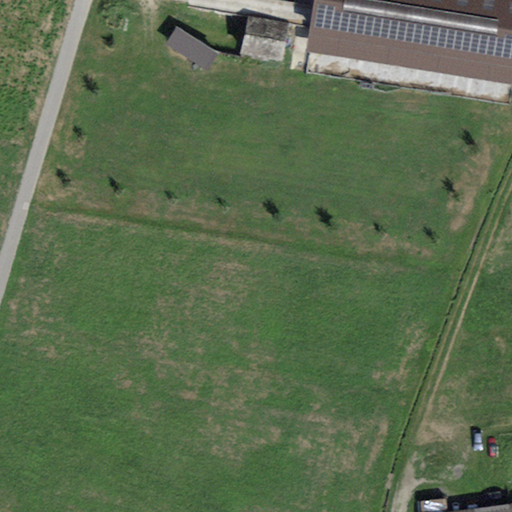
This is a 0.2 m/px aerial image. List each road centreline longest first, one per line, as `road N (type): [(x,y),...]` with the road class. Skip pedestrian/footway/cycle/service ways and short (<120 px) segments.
road 1 (track): [(395,511),(475,269),(511,183)]
road 2 (unclassified): [(83,0),(0,277)]
